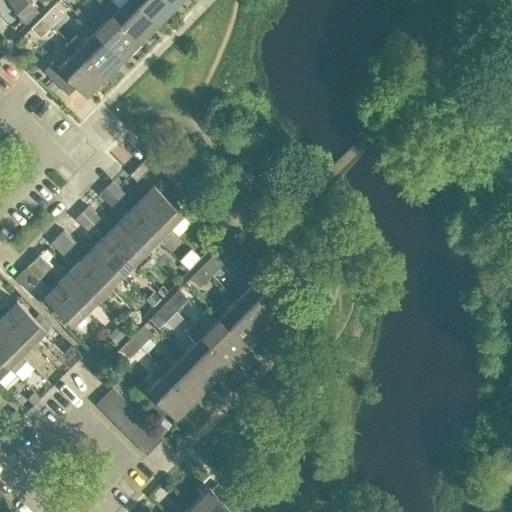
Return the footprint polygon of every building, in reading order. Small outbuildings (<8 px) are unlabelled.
[(15,12),(24,22),(37,10),(27,0),(15,12)] [(110,0),(109,0),(104,6),(138,41),(156,23),(132,0),(123,0),(117,6),(110,0)] [(132,0),(156,23),(174,5),(168,0),(132,0)] [(53,3),(41,15),(51,24),(63,12),(53,3)] [(104,19),(93,31),(121,59),(138,41),(104,6),(97,13),(104,19)] [(51,24),(41,15),(30,27),(39,36),(51,24)] [(121,59),(93,31),(82,42),(75,35),(68,42),(103,77),(121,59)] [(103,77),(68,42),(62,48),(69,55),(57,67),(52,61),(43,70),(67,94),(75,85),(85,95),(103,77)] [(141,161),(129,173),(135,179),(147,167),(141,161)] [(111,179),(104,186),(117,198),(123,192),(111,179)] [(152,183),(139,196),(169,226),(182,213),(152,183)] [(117,198),(104,186),(98,192),(110,205),(117,198)] [(139,196),(127,209),(157,238),(169,226),(139,196)] [(87,204),(80,210),(92,222),(99,216),(87,204)] [(127,209),(115,221),(145,250),(157,238),(127,209)] [(92,222),(80,210),(74,217),(86,229),(92,222)] [(115,221),(103,233),(132,262),(145,250),(115,221)] [(62,228),(56,235),(68,247),(75,240),(62,228)] [(103,233),(91,245),(120,274),(132,262),(103,233)] [(68,247),(56,235),(49,241),(62,254),(68,247)] [(91,245),(79,257),(108,287),(120,274),(91,245)] [(213,252),(201,264),(210,274),(222,262),(213,252)] [(38,253),(31,260),(43,272),(51,265),(38,253)] [(79,257),(67,270),(96,299),(108,287),(79,257)] [(43,272),(31,260),(14,277),(27,290),(39,279),(38,278),(43,272)] [(210,274),(201,264),(189,276),(198,285),(210,274)] [(67,270),(54,282),(84,311),(96,299),(67,270)] [(254,280),(236,299),(264,327),(282,308),(280,306),(288,298),(267,277),(259,285),(254,280)] [(84,311),(54,282),(42,295),(71,324),(84,311)] [(177,288),(166,300),(175,309),(187,297),(177,288)] [(152,292),(145,299),(151,305),(158,298),(152,292)] [(2,312),(32,341),(45,328),(15,299),(2,312)] [(236,299),(218,317),(246,345),(264,327),(236,299)] [(175,309),(166,300),(154,312),(163,321),(164,321),(174,310),(175,309)] [(174,310),(164,321),(171,328),(182,317),(174,310)] [(0,333),(20,353),(32,341),(2,312),(0,314),(0,333)] [(154,312),(148,317),(158,327),(163,321),(154,312)] [(199,321),(193,327),(228,362),(246,345),(218,317),(207,328),(199,321)] [(142,324),(130,335),(139,345),(151,333),(142,324)] [(193,341),(183,352),(211,380),(228,362),(193,327),(186,334),(193,341)] [(0,358),(7,366),(13,371),(25,359),(20,353),(0,333),(0,358)] [(139,345),(130,335),(118,347),(128,357),(139,345)] [(164,357),(158,363),(193,398),(211,380),(183,352),(171,364),(164,357)] [(193,398),(158,363),(151,370),(158,377),(146,389),(174,417),(193,398)] [(94,403),(103,411),(120,394),(111,386),(94,403)] [(39,398),(32,392),(26,398),(33,404),(39,398)] [(103,411),(111,420),(128,403),(120,394),(103,411)] [(111,420),(120,428),(137,411),(128,403),(111,420)] [(14,409),(9,415),(15,421),(20,415),(14,409)] [(120,428),(128,437),(145,420),(137,411),(120,428)] [(170,423),(158,412),(149,422),(161,433),(170,423)] [(128,437),(137,445),(154,428),(145,420),(128,437)] [(154,428),(137,445),(145,454),(162,437),(154,428)] [(233,511),(207,486),(189,504),(196,511),(233,511)]
